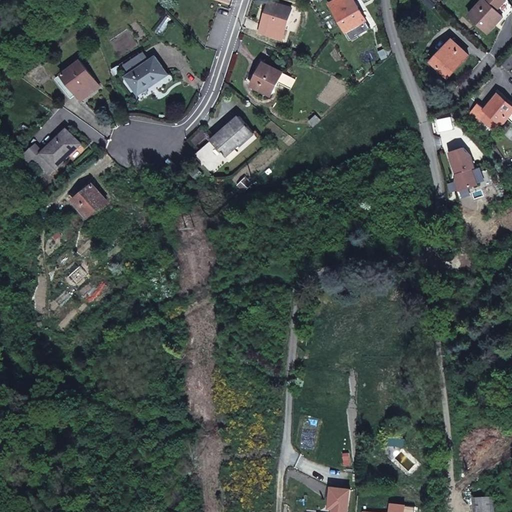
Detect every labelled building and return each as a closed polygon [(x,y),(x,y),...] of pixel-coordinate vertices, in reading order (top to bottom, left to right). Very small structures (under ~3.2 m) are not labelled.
[(366,20),(354,0),(335,0),(330,4),(346,32),(353,27),(356,32),(368,25),(365,20),(366,20)] [(483,0),(470,15),(489,32),(504,16),(497,9),(505,0),(483,0)] [(504,16),(506,18),(511,12),(511,8),(507,0),(505,0),(497,9),(504,16)] [(292,8),(270,1),(270,3),(269,3),(260,32),(282,39),(292,8)] [(469,55),(452,39),(443,49),(432,61),(434,63),(449,77),(469,55)] [(168,74),(156,57),(127,76),(138,93),(152,83),(153,84),(168,74)] [(100,86),(81,60),(62,74),(77,95),(81,100),(100,86)] [(283,72),(263,62),(252,85),(272,95),(283,72)] [(77,95),(62,74),(56,79),(71,99),(77,95)] [(152,83),(138,93),(139,94),(153,84),(152,83)] [(511,113),(511,105),(499,94),(485,110),(478,104),(466,118),(477,127),(482,120),(496,132),(511,113)] [(255,133),(240,116),(225,129),(227,131),(214,142),(212,140),(195,155),(212,175),(229,160),(226,157),(239,145),(240,146),(255,133)] [(88,151),(67,129),(43,153),(57,167),(69,156),(76,163),(88,151)] [(227,131),(225,129),(212,140),(214,142),(227,131)] [(453,151),(451,157),(457,174),(456,180),(460,191),(479,184),(473,168),(476,167),(472,155),(464,147),(453,151)] [(57,167),(43,153),(35,160),(50,174),(57,167)] [(107,201),(93,184),(73,200),(87,218),(107,201)] [(405,440),(397,438),(396,446),(403,448),(405,440)] [(494,511),(494,497),(474,498),(474,511),(494,511)]
